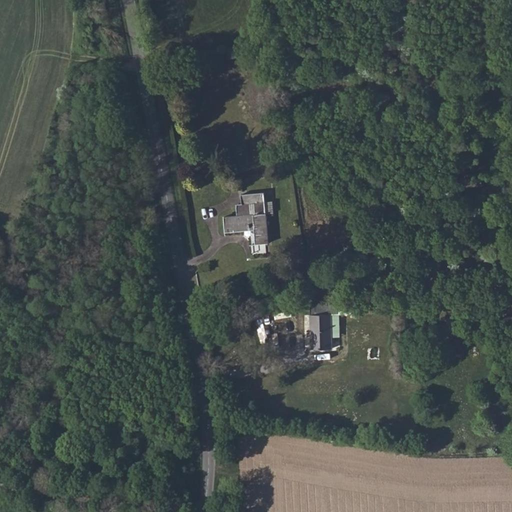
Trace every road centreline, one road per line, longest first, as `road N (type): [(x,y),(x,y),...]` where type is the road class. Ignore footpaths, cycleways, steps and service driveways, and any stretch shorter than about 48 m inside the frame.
road 1 (unclassified): [(205,511),(204,403),(129,0)]
road 2 (track): [(188,307),(279,286),(511,265)]
road 3 (track): [(206,509),(0,490)]
